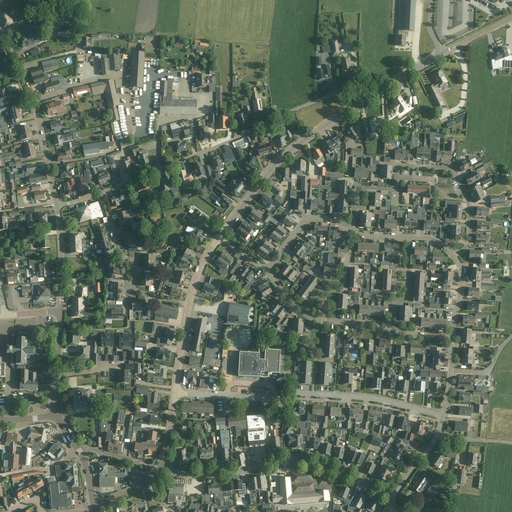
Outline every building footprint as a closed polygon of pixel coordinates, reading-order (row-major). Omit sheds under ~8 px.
[(415,1),(399,0),(398,31),(398,36),(397,46),(405,46),(405,37),(405,31),(414,31),(415,1)] [(71,18),(80,16),(79,9),(70,10),(71,18)] [(0,19),(4,28),(14,23),(7,11),(0,15),(0,19)] [(21,43),(36,38),(38,37),(37,34),(35,35),(34,33),(34,32),(33,28),(24,32),(24,33),(20,34),(21,37),(19,38),(21,43)] [(91,38),(98,38),(98,35),(91,35),(91,38),(82,38),(82,47),(90,47),(90,45),(91,45),(91,38)] [(36,38),(21,43),(23,48),(38,43),(36,38)] [(499,52),(500,53),(502,60),(503,59),(504,63),(506,62),(510,62),(510,63),(506,63),(506,69),(511,68),(511,55),(510,56),(509,54),(511,54),(509,50),(507,51),(506,49),(505,49),(505,48),(500,50),(501,51),(499,52)] [(142,88),(144,53),(133,52),(133,53),(130,52),(130,57),(133,57),(131,88),(142,88)] [(495,62),(502,60),(500,53),(493,56),(495,62)] [(110,71),(120,70),(118,54),(108,55),(108,54),(102,54),(102,60),(101,60),(102,76),(110,75),(110,71)] [(349,59),(341,60),(342,70),(341,70),(342,77),(355,75),(354,68),(351,69),(349,59)] [(51,64),(43,66),(44,73),(53,71),(51,64)] [(327,79),(325,66),(322,67),(322,69),(317,70),(318,80),(327,79)] [(33,78),(43,75),(41,68),(30,71),(32,78),(33,78)] [(439,86),(440,88),(441,88),(446,86),(446,84),(446,83),(447,82),(441,71),(432,76),(436,84),(427,88),(432,96),(431,97),(436,109),(444,105),(438,93),(437,93),(435,89),(439,86)] [(43,75),(33,78),(34,81),(33,82),(34,84),(35,85),(45,82),(49,80),(47,74),(43,75)] [(202,74),(197,74),(197,75),(198,88),(206,87),(206,84),(213,84),(213,77),(205,77),(205,75),(202,75),(202,74)] [(59,81),(52,83),(44,86),(45,89),(42,89),(44,95),(61,90),(61,89),(67,87),(65,79),(59,81)] [(119,106),(118,102),(114,80),(91,85),(91,86),(73,89),(74,97),(92,94),(93,96),(105,93),(111,122),(119,120),(116,107),(119,106)] [(172,101),(172,82),(161,82),(160,114),(196,115),(196,101),(172,101)] [(0,107),(9,105),(8,102),(10,101),(8,93),(6,94),(4,88),(0,89),(0,107)] [(392,112),(392,113),(394,113),(395,113),(399,111),(401,113),(407,109),(405,106),(406,105),(411,105),(412,97),(408,97),(407,101),(403,103),(400,97),(393,102),(395,104),(391,107),(393,109),(392,110),(392,112)] [(244,107),(246,111),(243,112),(244,114),(236,117),(240,125),(247,122),(245,116),(251,114),(249,107),(250,106),(250,100),(241,100),(242,107),(244,107)] [(259,101),(253,102),(255,112),(261,110),(260,101),(259,101)] [(57,113),(58,115),(63,114),(62,109),(65,109),(63,102),(60,103),(60,102),(55,103),(56,108),(55,108),(56,113),(57,113)] [(56,108),(55,103),(46,105),(48,115),(56,113),(55,108),(56,108)] [(7,111),(8,115),(20,113),(19,107),(9,109),(10,111),(7,111)] [(19,119),(21,119),(21,116),(22,116),(22,115),(22,113),(21,113),(20,113),(8,115),(8,116),(9,120),(12,120),(13,125),(20,123),(19,119)] [(218,130),(228,129),(228,117),(218,117),(218,130)] [(377,119),(372,120),(367,122),(370,133),(382,130),(381,125),(384,125),(382,119),(380,119),(377,120),(377,119)] [(59,128),(61,128),(60,121),(50,123),(51,130),(54,129),(54,132),(60,130),(59,128)] [(170,126),(174,138),(182,136),(178,124),(170,126)] [(18,135),(31,132),(30,128),(28,128),(28,126),(20,128),(20,131),(15,132),(15,135),(18,135)] [(193,136),(191,128),(181,130),(184,139),(193,136)] [(208,128),(199,129),(201,141),(209,140),(208,133),(208,128)] [(355,140),(358,138),(356,135),(357,135),(352,128),(347,131),(351,138),(353,137),(355,140)] [(287,139),(292,137),(289,130),(285,132),(285,134),(282,135),(280,136),(281,138),(276,140),(277,144),(279,148),(286,145),(284,139),(287,138),(287,139)] [(31,132),(18,135),(18,137),(22,137),(22,140),(31,138),(30,136),(31,136),(31,132)] [(74,140),(73,134),(53,138),(54,141),(53,141),(54,144),(55,145),(58,144),(59,146),(62,145),(62,142),(74,140)] [(337,138),(331,141),(335,146),(333,147),(335,150),(335,151),(336,154),(337,158),(341,155),(337,149),(340,148),(338,144),(340,143),(337,138)] [(11,147),(11,146),(10,141),(7,142),(8,145),(1,146),(1,150),(12,147),(11,147)] [(333,156),(336,154),(335,151),(335,150),(333,147),(335,146),(331,141),(330,142),(330,141),(326,143),(329,148),(326,149),(329,154),(332,153),(333,156)] [(84,156),(100,154),(109,152),(108,142),(82,146),(84,156)] [(185,142),(180,143),(180,142),(175,144),(178,153),(187,150),(185,142)] [(262,143),(265,155),(272,153),(269,144),(266,145),(265,142),(262,143)] [(265,155),(262,143),(259,144),(260,147),(257,148),(259,156),(265,155)] [(19,151),(20,154),(35,150),(34,146),(33,147),(32,145),(24,146),(24,150),(19,151)] [(233,155),(229,145),(224,147),(228,158),(233,155)] [(137,147),(136,147),(129,149),(131,158),(137,156),(136,153),(139,152),(137,147)] [(356,157),(362,158),(362,147),(361,147),(361,149),(351,148),(350,155),(356,156),(356,157)] [(240,148),(233,152),(237,162),(245,158),(240,148)] [(71,149),(64,150),(64,153),(57,154),(58,162),(69,160),(68,155),(72,154),(71,149)] [(36,154),(35,150),(20,154),(20,157),(26,156),(26,159),(35,157),(34,155),(36,154)] [(137,154),(138,157),(137,157),(139,163),(141,162),(142,165),(148,163),(145,155),(147,154),(145,150),(140,151),(140,152),(137,154)] [(312,154),(314,157),(312,158),(317,166),(325,161),(322,157),(318,150),(317,151),(317,150),(315,151),(315,152),(312,154)] [(108,158),(111,169),(116,168),(113,156),(108,158)] [(251,156),(248,161),(253,164),(256,159),(251,156)] [(128,162),(130,161),(129,157),(124,159),(125,160),(121,162),(124,171),(130,169),(128,162)] [(215,159),(214,158),(211,159),(211,160),(212,165),(214,171),(216,170),(223,168),(220,161),(218,158),(219,157),(215,159)] [(461,172),(472,167),(468,160),(458,165),(461,172)] [(473,164),(473,166),(475,169),(483,165),(481,160),(473,164)] [(257,167),(253,164),(248,161),(243,168),(252,174),(257,167)] [(304,167),(305,162),(305,161),(296,161),(295,171),(304,172),(304,170),(304,167)] [(60,171),(61,178),(72,177),(71,169),(70,169),(69,164),(63,165),(64,170),(60,171)] [(196,175),(197,176),(197,177),(198,177),(201,178),(203,177),(203,178),(207,176),(207,177),(212,176),(209,166),(205,167),(205,169),(203,169),(201,165),(199,165),(198,164),(198,165),(197,165),(196,166),(195,167),(193,167),(194,169),(194,170),(194,171),(194,172),(194,173),(195,174),(195,175),(196,175)] [(28,173),(29,176),(32,175),(31,172),(36,171),(35,165),(26,167),(27,173),(28,173)] [(483,165),(475,169),(477,173),(485,169),(483,165)] [(193,180),(191,174),(188,175),(188,176),(186,176),(185,171),(177,173),(180,186),(188,184),(187,182),(193,180)] [(219,171),(211,173),(214,180),(221,178),(219,171)] [(97,176),(99,183),(100,185),(106,183),(105,181),(110,179),(107,172),(97,176)] [(475,173),(472,174),(465,178),(468,185),(478,180),(475,173)] [(32,175),(29,176),(28,176),(30,184),(42,182),(40,174),(32,175)] [(483,180),(481,181),(483,186),(491,181),(493,180),(491,176),(483,180)] [(89,177),(84,178),(77,180),(80,192),(82,192),(82,193),(85,192),(86,191),(88,190),(86,184),(86,183),(90,182),(89,177)] [(161,193),(169,190),(165,178),(157,181),(161,193)] [(67,180),(68,183),(63,185),(65,195),(68,195),(70,195),(71,194),(73,193),(72,186),(75,185),(74,179),(67,180)] [(230,182),(242,191),(244,188),(244,189),(246,185),(245,185),(246,184),(239,179),(238,180),(234,180),(232,179),(230,182)] [(215,185),(217,187),(222,190),(225,186),(218,181),(215,185)] [(242,191),(230,182),(228,185),(230,187),(232,189),(230,192),(236,197),(237,196),(238,196),(242,191)] [(16,189),(17,194),(27,193),(27,191),(32,190),(32,191),(40,190),(40,185),(22,189),(22,188),(16,189)] [(145,197),(144,194),(149,192),(147,185),(137,189),(141,198),(145,197)] [(318,189),(318,186),(308,186),(308,193),(307,199),(311,199),(311,194),(311,189),(315,189),(315,188),(318,189)] [(482,188),(480,189),(479,186),(469,191),(472,197),(482,192),(484,191),(482,188)] [(222,190),(217,187),(214,191),(221,195),(224,191),(222,190)] [(34,193),(34,194),(32,194),(33,198),(35,197),(35,200),(45,199),(43,191),(34,193)] [(485,198),(482,192),(472,197),(475,203),(485,198)] [(227,209),(232,203),(222,195),(220,199),(222,200),(219,203),(227,209)] [(273,202),(264,195),(260,202),(268,208),(273,202)] [(118,202),(121,201),(119,196),(111,198),(112,204),(113,204),(113,207),(119,205),(118,202)] [(303,205),(303,201),(295,200),(294,211),(302,211),(302,205),(303,205)] [(90,206),(88,207),(91,218),(92,220),(99,217),(100,218),(103,217),(98,202),(90,205),(90,206)] [(449,212),(451,212),(461,213),(462,207),(456,207),(456,203),(446,203),(446,207),(450,207),(449,212)] [(80,222),(91,218),(88,207),(87,206),(75,211),(80,222)] [(488,218),(488,209),(477,208),(476,217),(488,218)] [(194,211),(193,211),(191,209),(189,212),(192,215),(191,217),(196,220),(201,213),(195,209),(194,211)] [(257,223),(262,217),(253,210),(248,216),(257,223)] [(119,220),(130,217),(129,214),(127,215),(126,212),(117,214),(119,220)] [(278,222),(284,227),(286,224),(290,228),(294,222),(290,219),(292,216),(286,212),(284,215),(287,217),(284,221),(281,218),(278,222)] [(461,220),(461,213),(451,212),(451,218),(445,218),(445,222),(455,223),(455,219),(461,220)] [(46,220),(46,214),(45,214),(45,213),(42,213),(42,214),(38,215),(38,220),(34,220),(34,221),(26,222),(27,227),(35,227),(35,225),(42,224),(47,224),(47,222),(48,222),(48,220),(46,220)] [(266,215),(262,221),(267,224),(271,218),(272,216),(268,213),(267,215),(266,215)] [(153,223),(160,222),(158,215),(151,216),(151,219),(152,219),(153,223)] [(130,217),(119,220),(120,226),(129,224),(129,221),(131,220),(130,217)] [(240,228),(249,234),(252,230),(254,231),(257,228),(251,223),(249,226),(244,222),(243,223),(242,223),(240,226),(240,227),(240,228)] [(275,232),(282,237),(282,238),(286,232),(282,229),(284,227),(278,222),(275,227),(277,229),(275,232)] [(476,230),(489,231),(489,223),(477,222),(476,230)] [(259,239),(262,233),(263,234),(268,226),(264,223),(261,228),(261,227),(255,236),(259,239)] [(92,234),(93,236),(106,233),(104,227),(96,229),(97,233),(92,234)] [(249,234),(240,228),(239,229),(238,228),(236,231),(237,232),(236,233),(241,237),(239,240),(244,245),(247,241),(245,240),(249,234)] [(193,232),(190,239),(200,243),(201,241),(202,241),(203,238),(203,237),(200,236),(202,232),(196,229),(195,233),(193,232)] [(122,234),(124,240),(135,237),(135,234),(132,235),(131,232),(122,234)] [(282,237),(275,232),(274,232),(271,236),(269,234),(266,238),(271,242),(273,240),(277,243),(282,237)] [(459,240),(460,234),(451,233),(448,233),(448,238),(446,238),(445,241),(448,243),(453,243),(453,240),(459,240)] [(488,236),(485,236),(476,235),(475,243),(485,244),(485,240),(488,240),(488,236)] [(142,236),(135,237),(124,240),(126,246),(135,244),(134,241),(136,241),(143,239),(142,236)] [(45,250),(45,248),(50,248),(49,238),(40,239),(40,244),(37,245),(37,248),(40,248),(41,251),(45,250)] [(259,246),(261,247),(269,253),(273,248),(269,245),(271,242),(266,238),(260,246),(259,245),(259,246)] [(99,241),(100,245),(98,245),(98,246),(95,247),(96,248),(109,245),(107,239),(99,241)] [(296,246),(304,252),(309,247),(301,241),(296,246)] [(102,253),(111,251),(109,245),(96,248),(97,251),(101,249),(102,253)] [(304,252),(296,246),(292,252),(300,258),(304,252)] [(185,254),(183,258),(192,262),(195,256),(190,254),(192,251),(184,247),(181,252),(185,254)] [(269,253),(261,247),(259,251),(256,250),(253,254),(259,258),(261,255),(265,258),(269,253)] [(480,260),(480,252),(469,251),(469,259),(480,260)] [(228,265),(228,264),(232,259),(224,253),(220,258),(220,259),(220,258),(228,265)] [(443,262),(443,255),(437,255),(437,254),(433,254),(433,261),(443,262)] [(114,269),(114,268),(114,262),(111,262),(111,258),(103,258),(103,265),(105,265),(105,269),(109,269),(114,269)] [(189,268),(192,262),(183,258),(181,262),(177,260),(175,265),(183,269),(184,266),(189,268)] [(220,258),(220,259),(216,264),(224,270),(229,265),(228,264),(228,265),(220,258)] [(5,261),(5,269),(11,269),(11,270),(16,269),(15,262),(14,262),(14,260),(5,261)] [(39,271),(48,270),(48,264),(40,264),(40,261),(29,262),(29,266),(32,266),(32,271),(39,271)] [(287,263),(280,273),(281,274),(281,275),(283,277),(285,276),(285,277),(286,277),(291,270),(287,267),(289,264),(287,263)] [(383,270),(383,275),(391,276),(391,271),(388,270),(388,265),(381,265),(380,270),(383,270)] [(244,277),(249,271),(243,267),(237,276),(240,278),(241,276),(244,278),(244,277)] [(109,269),(109,273),(107,273),(107,279),(115,279),(115,275),(118,275),(118,268),(114,268),(114,269),(109,269)] [(177,274),(176,277),(185,280),(187,274),(182,273),(183,270),(176,268),(175,271),(174,274),(177,274)] [(285,277),(291,282),(294,277),(296,279),(300,274),(296,270),(295,273),(291,270),(286,277),(285,277)] [(249,271),(244,277),(247,280),(245,281),(248,283),(242,290),(245,293),(252,284),(254,282),(251,280),(255,275),(252,273),(250,271),(249,271)] [(415,273),(414,279),(424,279),(424,276),(426,276),(426,272),(422,271),(421,273),(415,273)] [(8,283),(17,282),(16,274),(7,275),(8,283)] [(309,281),(315,286),(319,281),(312,276),(309,281)] [(184,285),(185,280),(176,277),(175,279),(173,279),(172,282),(170,281),(169,284),(178,287),(179,284),(184,285)] [(113,290),(122,290),(122,284),(115,284),(115,280),(108,280),(108,284),(113,284),(113,290)] [(268,286),(264,280),(260,283),(258,280),(252,284),(255,289),(258,287),(260,291),(268,286)] [(305,286),(312,291),(315,286),(309,281),(305,286)] [(217,289),(219,284),(211,282),(211,285),(205,284),(203,290),(213,293),(214,288),(217,289)] [(50,300),(50,298),(53,298),(52,285),(49,286),(49,283),(32,284),(32,286),(32,292),(32,294),(36,294),(36,300),(50,300)] [(178,287),(169,284),(168,287),(169,287),(169,290),(171,291),(170,295),(174,296),(174,295),(180,297),(181,295),(182,295),(182,293),(182,292),(182,291),(177,289),(178,287)] [(260,291),(262,295),(260,297),(263,301),(269,298),(267,295),(271,292),(268,286),(260,291)] [(301,291),(308,296),(312,291),(305,286),(301,291)] [(85,296),(87,288),(81,287),(79,297),(72,297),(72,310),(72,317),(84,317),(84,296),(85,296)] [(478,297),(479,289),(469,289),(468,296),(478,297)] [(308,296),(301,291),(298,296),(304,301),(308,296)] [(122,301),(122,295),(113,295),(113,301),(107,301),(107,304),(116,304),(116,301),(122,301)] [(478,311),(478,303),(468,302),(467,310),(478,311)] [(246,305),(243,304),(243,306),(230,303),(227,320),(227,323),(249,325),(252,320),(253,308),(246,306),(246,305)] [(271,304),(269,307),(266,304),(262,309),(265,311),(264,313),(268,316),(271,312),(275,315),(281,308),(281,307),(275,303),(273,306),(271,304)] [(155,309),(152,320),(167,323),(168,318),(176,319),(178,311),(178,308),(157,304),(157,307),(156,307),(156,309),(155,309)] [(108,313),(111,313),(112,319),(123,319),(122,309),(117,310),(117,305),(108,305),(108,313)] [(286,312),(281,308),(275,315),(279,318),(274,324),(278,327),(281,323),(285,318),(283,316),(286,312)] [(474,325),(474,317),(463,316),(463,324),(474,325)] [(191,351),(199,353),(200,349),(199,349),(201,338),(202,338),(203,333),(204,334),(207,321),(197,319),(194,335),(194,336),(191,351)] [(155,335),(157,324),(150,323),(148,333),(155,335)] [(174,339),(175,337),(174,336),(173,336),(174,332),(167,331),(168,328),(163,327),(161,333),(166,334),(165,338),(163,338),(162,343),(171,345),(172,340),(172,339),(174,339)] [(249,337),(250,327),(230,327),(229,334),(227,334),(227,342),(234,342),(235,336),(240,336),(240,339),(242,339),(242,350),(245,350),(245,337),(249,337)] [(30,356),(30,355),(33,355),(33,356),(34,356),(34,355),(36,353),(36,352),(36,350),(36,349),(36,350),(34,348),(34,347),(33,347),(31,347),(30,346),(30,344),(27,344),(27,338),(27,337),(26,338),(26,332),(17,332),(17,333),(15,333),(12,336),(12,338),(11,346),(13,346),(12,346),(12,348),(7,348),(7,353),(12,353),(12,355),(15,355),(15,356),(11,356),(11,363),(12,363),(12,366),(15,369),(17,369),(26,370),(26,365),(27,364),(26,364),(26,358),(27,358),(30,358),(30,356)] [(76,334),(75,334),(71,334),(70,334),(69,333),(69,334),(69,337),(69,338),(69,341),(68,341),(68,342),(69,342),(68,345),(68,346),(69,346),(70,346),(74,346),(75,346),(76,346),(76,344),(78,344),(78,342),(79,342),(79,339),(78,339),(78,337),(77,337),(77,335),(77,334),(76,334)] [(359,343),(359,334),(347,334),(347,342),(350,343),(349,344),(356,345),(356,343),(359,343)] [(475,338),(462,337),(462,344),(470,344),(470,347),(477,348),(478,348),(478,345),(470,344),(470,341),(475,342),(475,338)] [(389,349),(390,341),(383,341),(384,340),(380,339),(379,343),(376,342),(375,351),(382,352),(382,348),(389,349)] [(372,352),(373,341),(365,341),(364,351),(372,352)] [(134,351),(146,352),(146,344),(135,343),(134,351)] [(227,374),(235,375),(236,343),(227,343),(227,374)] [(421,354),(421,346),(411,345),(410,353),(421,354)] [(404,357),(405,347),(397,346),(396,357),(404,357)] [(464,350),(463,357),(472,358),(472,351),(476,351),(477,348),(470,347),(469,347),(469,350),(464,350)] [(239,352),(238,376),(251,377),(251,376),(267,377),(267,373),(279,374),(280,351),(259,349),(259,354),(239,352)] [(433,359),(443,359),(443,353),(441,353),(441,349),(431,349),(430,353),(433,353),(433,359)] [(169,358),(170,352),(162,351),(161,357),(161,359),(165,359),(165,358),(169,358)] [(89,358),(89,352),(80,352),(79,357),(80,357),(80,360),(87,360),(89,360),(89,358)] [(475,358),(472,358),(463,357),(463,364),(468,364),(467,367),(475,368),(475,365),(474,364),(475,358)] [(221,361),(201,358),(200,360),(203,361),(203,365),(220,367),(221,361)] [(442,366),(443,359),(433,359),(433,364),(430,364),(429,369),(440,370),(440,366),(442,366)] [(299,367),(299,369),(310,370),(311,363),(301,362),(301,366),(299,366),(299,367)] [(320,363),(320,371),(332,371),(332,370),(332,368),(329,368),(330,364),(320,363)] [(159,373),(159,376),(159,378),(162,378),(166,379),(167,370),(160,369),(160,365),(154,365),(153,372),(159,373)] [(356,374),(356,369),(349,368),(349,372),(345,372),(344,384),(352,384),(352,375),(352,373),(356,374)] [(310,377),(310,370),(299,369),(298,371),(298,373),(301,373),(300,376),(310,377)] [(38,382),(36,382),(37,378),(36,378),(36,374),(30,374),(30,376),(28,376),(28,371),(21,371),(21,389),(37,390),(38,382)] [(119,377),(120,377),(120,383),(128,383),(128,371),(120,371),(120,374),(119,374),(119,377)] [(195,385),(197,372),(192,371),(192,372),(188,371),(187,384),(189,384),(195,385)] [(209,376),(207,376),(207,373),(202,372),(201,380),(200,380),(199,387),(208,389),(209,376)] [(440,393),(440,385),(441,378),(441,372),(429,372),(429,378),(435,379),(435,384),(433,384),(432,393),(440,393)] [(159,376),(157,376),(157,377),(153,377),(153,375),(147,374),(146,381),(152,382),(152,381),(153,381),(153,383),(161,384),(162,378),(159,378),(159,376)] [(395,375),(394,380),(388,379),(387,385),(386,385),(386,389),(394,390),(395,382),(397,382),(398,376),(395,375)] [(300,376),(298,376),(298,380),(300,380),(300,384),(309,385),(310,377),(300,376)] [(319,378),(319,385),(328,386),(328,382),(331,382),(331,378),(329,378),(319,378)] [(473,387),(470,386),(471,379),(459,378),(458,386),(464,386),(464,390),(473,391),(473,387)] [(417,380),(417,383),(416,392),(424,392),(424,383),(425,380),(421,380),(421,381),(417,380)] [(407,388),(408,382),(401,381),(399,391),(407,392),(408,388),(407,388)] [(80,406),(91,405),(90,390),(78,391),(78,396),(79,401),(79,406),(80,406)] [(149,394),(148,402),(147,409),(157,410),(158,404),(156,403),(157,394),(151,393),(151,394),(149,394)] [(470,393),(459,393),(459,400),(469,401),(470,393)] [(301,415),(305,415),(305,422),(308,422),(310,408),(304,407),(304,405),(295,404),(294,413),(301,413),(301,415)] [(323,415),(324,407),(319,406),(319,407),(313,406),(312,414),(323,415)] [(474,408),(459,407),(459,415),(470,416),(470,414),(474,414),(474,408)] [(344,421),(344,413),(340,413),(341,409),(331,408),(330,417),(338,417),(338,421),(344,421)] [(109,441),(109,444),(108,450),(121,452),(121,451),(123,452),(124,444),(122,443),(121,442),(126,413),(119,412),(116,430),(114,441),(109,441)] [(161,417),(151,416),(151,414),(146,413),(146,415),(135,413),(134,417),(150,420),(149,423),(160,425),(161,417)] [(258,446),(265,445),(264,439),(266,439),(265,432),(266,432),(264,415),(247,416),(248,433),(247,433),(248,447),(254,446),(258,446)] [(392,427),(394,417),(387,415),(385,426),(392,427)] [(127,416),(125,428),(126,428),(125,439),(130,440),(134,417),(127,416)] [(238,418),(229,419),(228,419),(229,427),(238,426),(235,427),(236,438),(237,438),(240,438),(247,437),(245,417),(238,418)] [(229,449),(229,445),(229,440),(229,432),(227,432),(227,431),(225,432),(225,425),(224,418),(215,419),(216,426),(220,425),(221,440),(221,445),(224,445),(224,450),(221,450),(221,460),(228,460),(228,449),(229,449)] [(408,420),(407,420),(406,419),(404,418),(403,419),(400,418),(397,429),(405,431),(408,420)] [(474,420),(467,419),(467,423),(455,422),(455,431),(461,432),(461,431),(470,432),(470,427),(474,427),(474,420)] [(307,429),(307,434),(307,436),(307,437),(310,437),(311,423),(308,423),(303,422),(302,429),(307,429)] [(417,422),(414,434),(422,436),(424,432),(423,431),(425,424),(417,422)] [(288,435),(293,426),(288,423),(285,429),(286,429),(284,433),(288,435)] [(104,443),(109,444),(109,441),(114,441),(116,430),(112,429),(111,433),(109,433),(110,425),(102,424),(101,427),(101,433),(105,434),(104,443)] [(30,427),(27,440),(26,447),(31,447),(32,459),(46,450),(52,446),(44,443),(47,430),(40,428),(40,430),(30,427)] [(142,443),(141,444),(136,443),(134,450),(135,450),(135,453),(145,455),(152,455),(155,455),(156,452),(156,445),(155,445),(155,442),(157,442),(159,433),(149,432),(147,443),(142,443)] [(184,433),(176,432),(175,441),(183,442),(184,433)] [(7,434),(7,438),(8,438),(8,439),(11,439),(11,442),(12,442),(11,444),(10,444),(10,445),(11,445),(11,451),(10,451),(9,455),(14,455),(17,435),(7,434)] [(297,444),(297,436),(293,436),(289,436),(289,445),(293,445),(293,444),(297,444)] [(302,436),(300,436),(297,436),(297,444),(293,444),(293,445),(293,448),(304,449),(304,445),(302,444),(302,436)] [(240,438),(237,438),(237,447),(241,447),(241,448),(248,447),(247,437),(240,438)] [(379,447),(382,440),(374,437),(371,443),(379,447)] [(279,438),(274,438),(271,438),(272,449),(280,449),(279,438)] [(319,446),(320,440),(318,440),(318,439),(310,438),(309,449),(317,450),(317,445),(319,446)] [(395,447),(398,449),(397,451),(403,456),(407,450),(401,446),(403,444),(398,440),(396,443),(397,444),(395,447)] [(53,445),(52,446),(46,450),(32,459),(32,466),(33,467),(45,468),(47,467),(50,463),(48,461),(51,457),(56,462),(60,461),(63,457),(62,457),(66,453),(65,453),(66,451),(66,449),(57,442),(55,444),(54,444),(53,445)] [(325,455),(329,455),(331,445),(323,444),(322,454),(323,455),(324,456),(325,455)] [(32,459),(31,447),(26,447),(28,448),(28,449),(23,448),(21,465),(22,465),(32,466),(32,459)] [(342,459),(344,449),(336,448),(334,458),(342,459)] [(351,454),(349,461),(354,463),(354,462),(358,454),(355,453),(356,450),(351,448),(349,453),(351,454)] [(373,456),(376,453),(370,448),(367,451),(373,456)] [(175,451),(177,466),(189,464),(187,449),(175,451)] [(399,461),(403,456),(397,451),(394,455),(391,453),(390,455),(388,453),(386,456),(392,460),(394,458),(399,461)] [(358,454),(354,462),(357,463),(356,464),(357,465),(359,466),(359,465),(360,465),(363,458),(364,458),(366,453),(363,452),(362,455),(358,453),(358,454)] [(237,468),(246,466),(243,453),(234,455),(237,468)] [(479,458),(479,456),(477,455),(477,454),(468,453),(467,465),(476,466),(476,461),(478,461),(479,461),(479,459),(479,458)] [(4,454),(3,463),(0,463),(2,474),(11,472),(11,469),(17,469),(18,456),(14,455),(9,455),(4,454)] [(438,468),(444,458),(437,454),(430,463),(438,468)] [(369,456),(368,458),(367,458),(364,465),(367,466),(364,472),(371,475),(375,466),(370,464),(371,460),(370,459),(371,456),(369,456)] [(383,457),(382,457),(379,464),(385,467),(387,462),(389,462),(389,461),(388,460),(383,457)] [(70,468),(76,468),(75,463),(64,464),(65,466),(56,467),(56,477),(61,476),(60,472),(70,471),(70,468)] [(114,477),(114,473),(116,472),(116,466),(107,466),(107,465),(100,465),(100,488),(115,488),(115,477),(114,477)] [(60,472),(61,476),(65,476),(66,482),(65,482),(64,481),(62,481),(62,483),(48,484),(50,510),(69,509),(69,507),(72,507),(71,499),(68,499),(68,493),(78,492),(78,487),(76,472),(76,468),(70,468),(70,471),(60,472)] [(389,476),(391,471),(386,469),(386,471),(380,468),(379,471),(380,472),(378,478),(384,481),(387,475),(389,476)] [(464,484),(466,471),(456,470),(455,483),(464,484)] [(279,479),(281,495),(273,496),(273,503),(281,502),(281,505),(329,501),(329,494),(331,494),(331,491),(331,484),(327,485),(327,476),(318,477),(318,480),(312,481),(312,472),(292,474),(292,479),(291,479),(291,478),(279,479)] [(433,480),(436,477),(429,473),(427,476),(424,473),(413,488),(419,493),(429,478),(433,480)] [(257,478),(258,492),(259,492),(262,492),(262,489),(267,488),(266,484),(265,484),(264,477),(260,478),(260,477),(257,478)] [(40,478),(35,480),(39,488),(44,486),(40,478)] [(258,492),(257,478),(256,478),(249,479),(250,487),(249,487),(250,491),(255,490),(255,493),(258,492)] [(34,491),(39,488),(35,480),(30,483),(34,491)] [(237,482),(234,482),(235,491),(238,490),(239,496),(246,495),(245,486),(242,487),(241,481),(240,481),(239,480),(237,480),(237,481),(237,482)] [(235,491),(234,482),(230,483),(230,482),(230,481),(228,482),(227,482),(228,483),(226,483),(227,489),(224,489),(224,497),(231,497),(231,491),(235,491)] [(29,494),(34,491),(30,483),(25,486),(29,494)] [(187,506),(187,497),(184,497),(184,484),(168,484),(168,485),(164,485),(164,500),(165,500),(165,502),(168,502),(168,503),(176,503),(176,505),(187,506)] [(24,496),(29,494),(25,486),(19,488),(24,496)] [(345,499),(349,490),(348,490),(348,489),(346,488),(345,489),(342,487),(341,492),(340,491),(337,499),(344,501),(345,499)] [(436,491),(431,487),(424,494),(430,499),(436,491)] [(18,499),(24,496),(19,488),(14,491),(18,499)] [(358,511),(359,509),(365,498),(355,493),(348,505),(348,511),(350,511),(352,511),(354,509),(358,511)] [(368,510),(368,511),(370,511),(372,511),(374,511),(378,504),(373,500),(368,507),(369,508),(368,510)] [(436,507),(429,501),(427,503),(427,502),(420,509),(423,511),(434,511),(436,510),(434,509),(436,507)] [(142,503),(130,502),(130,507),(143,509),(143,511),(148,511),(147,505),(141,504),(142,503)] [(200,511),(201,511),(198,511),(201,505),(197,503),(196,505),(191,503),(188,510),(192,511),(192,510),(195,511),(194,511),(200,511)]
